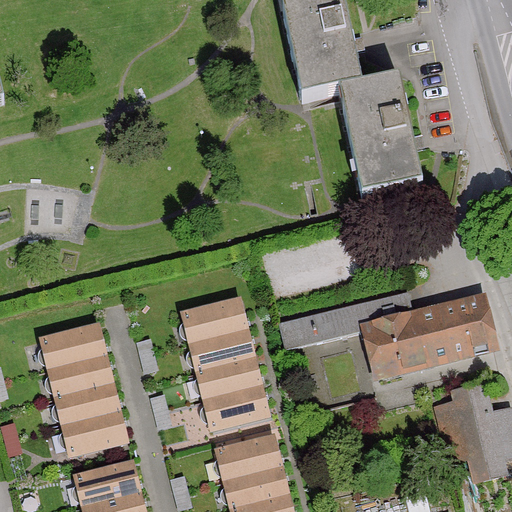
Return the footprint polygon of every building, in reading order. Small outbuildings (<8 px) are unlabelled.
[(343,0),(282,0),(306,100),(342,92),(363,87),(343,0)] [(363,87),(342,92),(368,202),(425,189),(417,158),(399,79),(363,87)] [(359,329),(413,317),(408,296),(278,328),(284,354),(361,335),(359,329)] [(359,329),(361,335),(373,388),(494,360),(480,301),(413,317),(359,329)] [(193,349),(251,335),(244,306),(186,320),(193,349)] [(50,375),(108,362),(101,333),(44,347),(50,375)] [(200,377),(257,364),(251,335),(193,349),(200,377)] [(57,404),(115,391),(108,362),(50,375),(57,404)] [(206,406),(264,393),(257,364),(200,377),(206,406)] [(485,387),(449,395),(452,406),(435,409),(448,469),(468,465),(473,488),(509,480),(505,465),(511,463),(511,416),(511,412),(492,417),(485,387)] [(64,433),(122,420),(115,391),(57,404),(64,433)] [(213,435),(271,422),(264,393),(206,406),(213,435)] [(71,462),(128,448),(122,420),(64,433),(71,462)] [(229,487),(286,473),(280,444),(222,458),(229,487)] [(83,511),(87,511),(142,499),(135,471),(77,484),(83,511)] [(234,511),(250,511),(293,502),(286,473),(229,487),(234,511)] [(144,511),(142,499),(87,511),(144,511)] [(295,511),(293,502),(250,511),(295,511)]
